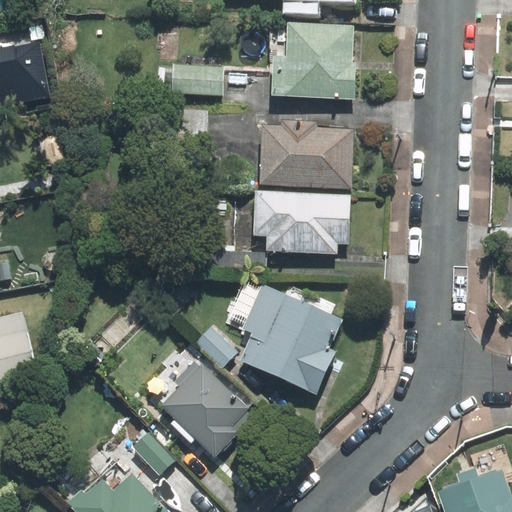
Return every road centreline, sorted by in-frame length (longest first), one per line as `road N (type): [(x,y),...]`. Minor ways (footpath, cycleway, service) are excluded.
road 1 (residential): [(447,380),(438,336),(439,240),(452,0)]
road 2 (residential): [(309,511),(447,380)]
